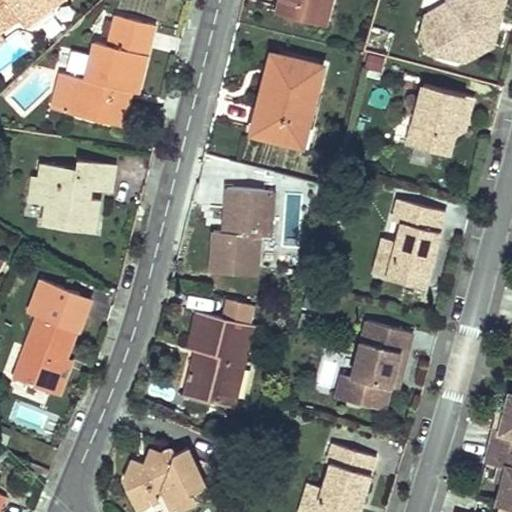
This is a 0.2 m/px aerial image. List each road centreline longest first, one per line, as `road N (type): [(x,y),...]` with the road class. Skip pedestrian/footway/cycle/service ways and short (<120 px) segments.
road 1 (residential): [(220,0),(144,300),(64,511)]
road 2 (residential): [(417,511),(511,176)]
